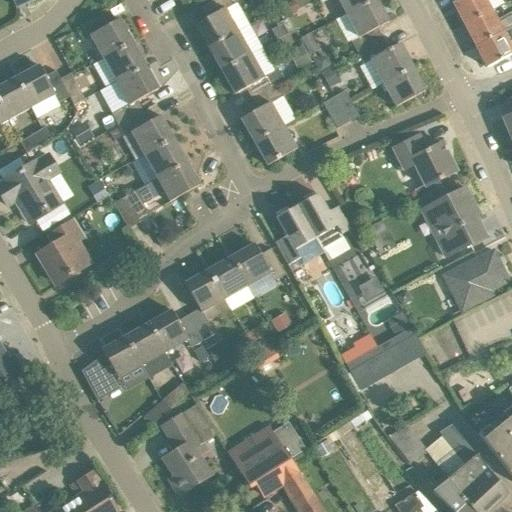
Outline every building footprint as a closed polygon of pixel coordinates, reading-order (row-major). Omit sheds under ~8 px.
[(195,25),(208,49),(237,33),(225,11),(232,7),(228,0),(215,0),(200,8),(206,19),(195,25)] [(336,0),(344,15),(373,0),(336,0)] [(387,23),(375,0),(373,0),(344,15),(356,37),(350,40),(356,53),(382,40),(377,29),(387,23)] [(457,0),(452,3),(464,26),(492,11),(498,8),(494,0),(457,0)] [(291,15),(299,11),(293,1),(285,5),(291,15)] [(475,47),(511,27),(511,14),(498,22),(492,11),(464,26),(475,47)] [(101,15),(76,29),(82,41),(89,37),(102,60),(131,43),(118,20),(107,26),(101,15)] [(277,25),(278,27),(281,26),(287,35),(295,30),(289,19),(277,25)] [(511,45),(511,27),(475,47),(486,68),(511,54),(511,49),(510,46),(511,45)] [(208,49),(221,71),(250,55),(237,33),(208,49)] [(319,51),(310,35),(301,40),(310,56),(319,51)] [(369,62),(381,84),(412,68),(399,45),(388,51),(382,40),(356,53),(363,65),(369,62)] [(144,66),(131,43),(102,60),(114,83),(144,66)] [(298,70),(311,63),(303,46),(289,54),(298,70)] [(250,55),(221,71),(234,95),(245,89),(251,99),(277,85),(268,70),(262,74),(251,55),(250,55)] [(320,72),(332,66),(328,59),(321,56),(313,60),(320,72)] [(157,90),(144,66),(114,83),(127,105),(111,114),(117,126),(142,112),(136,101),(157,90)] [(39,67),(15,79),(31,109),(54,97),(57,103),(69,97),(60,80),(56,72),(45,78),(39,67)] [(340,84),(331,68),(321,74),(330,90),(340,84)] [(424,92),(412,68),(381,84),(394,108),(424,92)] [(60,80),(69,97),(73,105),(85,99),(72,74),(60,80)] [(31,109),(15,79),(0,87),(0,105),(8,121),(31,109)] [(240,119),(254,143),(283,126),(271,104),(283,97),(277,85),(251,99),(257,110),(240,119)] [(344,91),(334,97),(348,123),(358,117),(344,91)] [(348,123),(334,97),(322,104),(336,130),(348,123)] [(511,98),(509,100),(511,108),(511,115),(503,119),(511,138),(511,98)] [(0,125),(8,121),(0,105),(0,125)] [(148,123),(142,112),(117,126),(123,138),(121,139),(132,158),(141,153),(171,137),(159,116),(148,123)] [(283,126),(254,143),(267,166),(297,150),(283,126)] [(44,127),(19,142),(26,154),(51,139),(44,127)] [(122,138),(117,129),(109,134),(113,142),(122,138)] [(424,189),(457,173),(449,157),(448,158),(442,145),(443,145),(442,144),(424,153),(416,136),(389,150),(400,173),(413,167),(424,189)] [(184,161),(171,137),(141,153),(155,178),(184,161)] [(0,184),(0,195),(6,206),(14,201),(28,224),(62,203),(50,182),(62,175),(49,155),(0,184)] [(155,178),(168,203),(198,186),(184,161),(155,178)] [(97,203),(108,197),(98,181),(88,188),(97,203)] [(448,257),(485,238),(475,218),(479,217),(465,189),(424,209),(448,257)] [(134,191),(123,198),(139,223),(149,216),(134,191)] [(319,194),(297,207),(320,248),(353,229),(341,207),(329,213),(319,194)] [(139,223),(123,198),(113,204),(128,229),(139,223)] [(325,256),(320,248),(297,207),(276,218),(286,237),(275,244),(292,275),(325,256)] [(47,235),(54,246),(36,256),(54,286),(82,269),(70,248),(85,239),(74,219),(47,235)] [(386,228),(382,221),(365,229),(380,256),(389,251),(378,232),(386,228)] [(247,288),(250,286),(270,275),(273,282),(285,275),(271,250),(260,256),(254,245),(230,258),(247,288)] [(358,253),(338,269),(366,305),(386,290),(358,253)] [(442,278),(460,314),(491,298),(488,293),(507,283),(492,253),(442,278)] [(208,271),(225,301),(247,288),(230,258),(208,271)] [(199,311),(189,316),(204,345),(216,338),(207,323),(230,310),(225,301),(208,271),(184,284),(199,311)] [(406,291),(395,297),(401,307),(407,304),(409,298),(406,291)] [(165,354),(187,341),(193,351),(204,345),(189,316),(177,323),(171,311),(148,324),(165,354)] [(404,317),(388,326),(395,337),(402,333),(409,329),(410,328),(404,317)] [(123,338),(140,368),(165,354),(148,324),(123,338)] [(360,392),(425,356),(411,329),(377,348),(345,366),(360,392)] [(340,357),(345,366),(377,348),(370,335),(353,345),(355,349),(340,357)] [(123,386),(120,379),(140,368),(123,338),(101,350),(108,363),(97,369),(111,393),(123,386)] [(262,339),(251,346),(255,353),(266,346),(262,339)] [(202,347),(194,351),(199,362),(208,357),(202,347)] [(0,386),(22,373),(13,358),(8,361),(0,348),(0,386)] [(183,382),(161,402),(169,410),(191,392),(183,382)] [(511,404),(486,425),(476,434),(511,478),(511,404)] [(184,493),(213,475),(201,456),(209,451),(204,444),(216,436),(196,405),(162,427),(177,450),(163,459),(184,493)] [(486,511),(507,494),(498,484),(489,473),(490,472),(451,424),(439,432),(443,437),(426,451),(425,452),(426,453),(448,480),(432,493),(452,511),(486,511)] [(264,497),(283,484),(299,475),(269,427),(227,454),(246,484),(253,480),(264,497)] [(426,451),(407,427),(388,438),(409,466),(426,453),(425,452),(426,451)] [(322,458),(332,452),(326,441),(316,448),(322,458)] [(376,502),(391,496),(379,466),(364,473),(376,502)] [(117,511),(92,471),(68,486),(75,498),(52,511),(117,511)] [(300,511),(324,511),(313,493),(296,504),(300,511)] [(411,511),(415,511),(423,507),(414,493),(404,500),(411,511)] [(411,511),(404,500),(394,506),(397,511),(411,511)]
